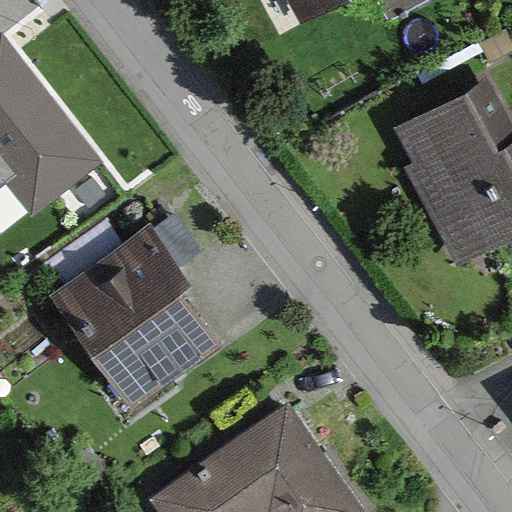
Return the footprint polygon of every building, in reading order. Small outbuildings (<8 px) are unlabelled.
[(282,0),(294,21),(332,0),(282,0)] [(3,42),(0,43),(0,211),(9,224),(91,167),(3,42)] [(511,166),(470,90),(385,136),(449,254),(511,219),(511,166)] [(134,235),(48,299),(128,406),(214,342),(134,235)] [(344,511),(283,418),(149,505),(153,511),(344,511)]
